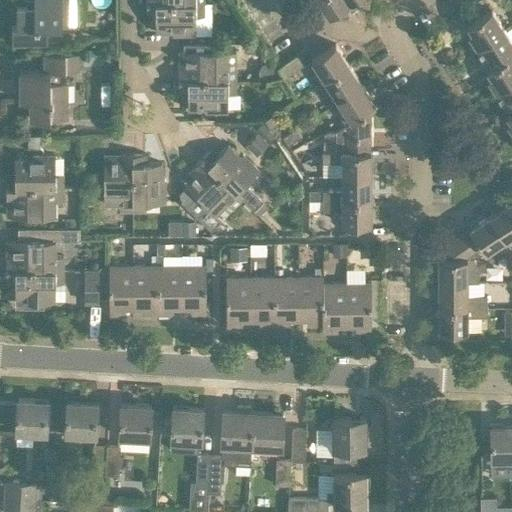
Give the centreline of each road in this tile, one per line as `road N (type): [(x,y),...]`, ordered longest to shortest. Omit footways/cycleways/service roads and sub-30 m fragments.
road 1 (residential): [(0,356),(403,380)]
road 2 (residential): [(418,234),(420,80),(386,21)]
road 3 (residential): [(416,380),(418,234)]
road 4 (residential): [(165,126),(119,55),(118,0)]
road 5 (residential): [(405,511),(403,380)]
